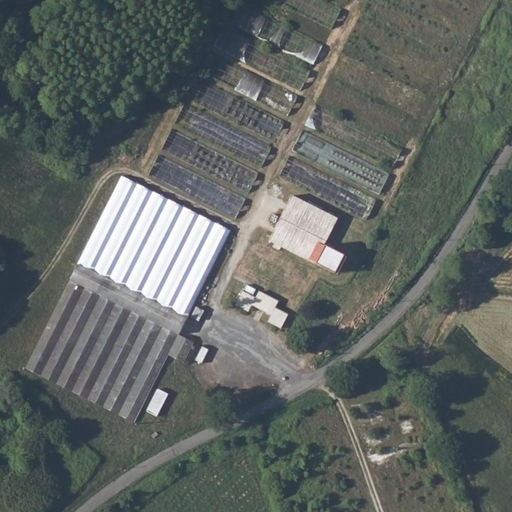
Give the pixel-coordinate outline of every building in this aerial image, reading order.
[(315,63),(324,44),(242,5),(233,24),(315,63)] [(223,27),(213,47),(301,90),(311,70),(223,27)] [(289,114),(298,94),(209,54),(200,74),(289,114)] [(196,81),(189,97),(240,120),(247,105),(196,81)] [(315,106),(305,126),(393,167),(403,146),(315,106)] [(170,132),(162,150),(197,165),(205,148),(170,132)] [(158,156),(149,176),(175,187),(181,173),(175,171),(178,164),(158,156)] [(182,335),(230,226),(115,176),(29,373),(138,420),(167,354),(185,362),(194,341),(182,335)] [(282,252),(323,283),(354,243),(312,213),(282,252)] [(266,335),(279,343),(288,331),(275,323),(281,316),(262,303),(258,308),(246,300),(237,313),(249,321),(254,315),(271,328),(266,335)] [(206,312),(205,313),(199,325),(208,330),(210,326),(214,320),(215,317),(212,316),(206,312)] [(172,401),(162,395),(148,418),(158,424),(172,401)]
